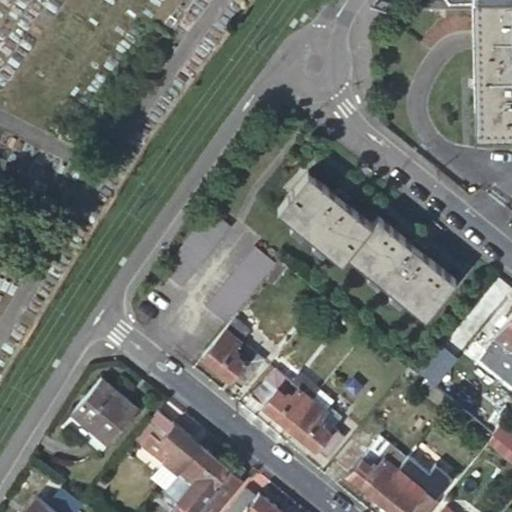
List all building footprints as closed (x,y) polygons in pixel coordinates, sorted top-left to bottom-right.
[(511,0),(474,0),(475,41),(477,131),(511,129),(511,0)] [(314,165),(282,203),(344,257),(351,248),(428,313),(460,274),(427,248),(431,244),(419,234),(415,238),(382,210),(376,218),(351,197),(355,191),(344,183),(340,188),(314,165)] [(212,207),(163,268),(182,284),(232,224),(212,207)] [(255,243),(205,302),(225,319),(275,260),(255,243)] [(235,312),(201,352),(239,383),(263,355),(240,335),(250,324),(235,312)] [(511,317),(492,343),(511,358),(511,317)] [(251,392),(288,422),(312,394),(275,363),(251,392)] [(103,377),(73,413),(108,443),(139,408),(103,377)] [(312,394),(288,422),(326,453),(344,432),(334,424),(344,411),(330,399),(335,393),(322,382),(312,394)] [(202,443),(160,409),(136,436),(180,471),(202,443)] [(511,429),(502,421),(494,431),(511,446),(511,429)] [(333,459),(373,492),(406,452),(380,430),(367,446),(352,435),(333,459)] [(511,446),(494,431),(487,440),(511,460),(511,446)] [(180,471),(169,483),(203,511),(217,511),(240,485),(228,475),(233,469),(202,443),(180,471)] [(429,469),(407,451),(406,452),(373,492),(396,511),(421,511),(435,496),(418,482),(429,469)] [(245,478),(233,469),(228,475),(240,485),(245,478)] [(287,511),(261,491),(257,494),(248,487),(227,511),(287,511)] [(60,511),(39,494),(24,511),(60,511)] [(428,511),(439,499),(435,496),(421,511),(428,511)] [(437,511),(456,511),(445,502),(437,511)]
